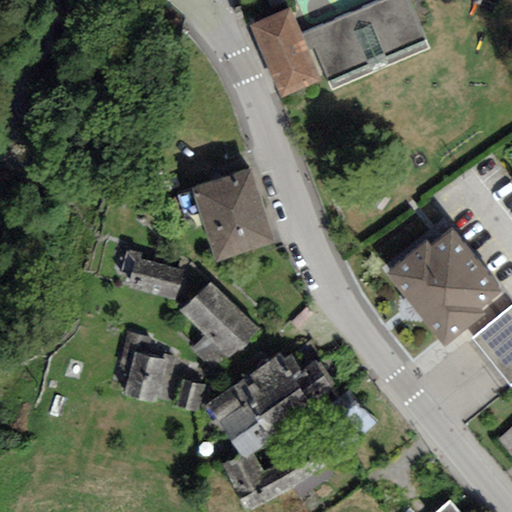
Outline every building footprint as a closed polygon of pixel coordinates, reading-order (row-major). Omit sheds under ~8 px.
[(290,9),(249,26),(280,98),(327,78),(328,81),(424,40),(407,0),(382,0),(301,34),(290,9)] [(272,243),(247,170),(188,187),(211,263),(272,243)] [(502,295),(444,221),(380,274),(435,347),(502,295)] [(174,303),(183,274),(133,260),(124,289),(174,303)] [(258,331),(210,282),(177,311),(224,361),(258,331)] [(511,303),(471,335),(510,384),(511,382),(511,303)] [(122,398),(153,406),(169,345),(139,337),(122,398)] [(306,404),(286,376),(241,405),(261,433),(306,404)] [(347,390),(323,412),(353,444),(377,422),(347,390)] [(241,405),(239,407),(218,421),(246,456),(268,439),(261,433),(241,405)] [(312,443),(262,471),(276,497),(327,468),(312,443)] [(239,454),(220,464),(245,511),(248,511),(276,497),(262,471),(253,453),(242,459),(239,454)] [(457,511),(449,502),(435,511),(457,511)]
